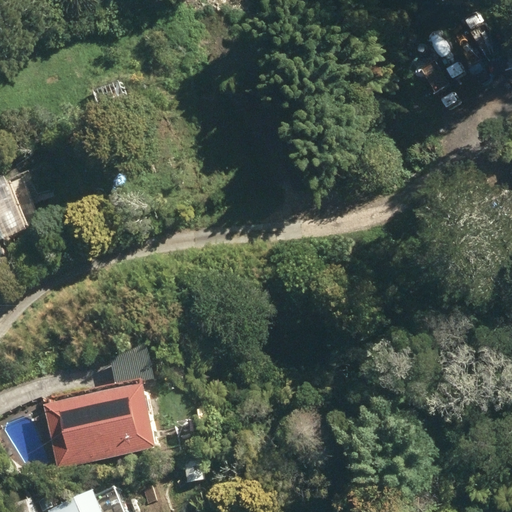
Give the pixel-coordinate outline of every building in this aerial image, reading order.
[(449,83),(410,73),(400,111),(439,121),(449,83)] [(20,187),(0,194),(0,267),(19,261),(14,246),(38,237),(20,187)] [(122,360),(125,386),(166,382),(163,347),(122,360)] [(56,408),(68,471),(175,452),(165,389),(56,408)] [(163,479),(165,496),(222,489),(220,472),(163,479)] [(117,511),(111,494),(63,511),(117,511)] [(20,506),(21,511),(38,511),(36,502),(20,506)]
